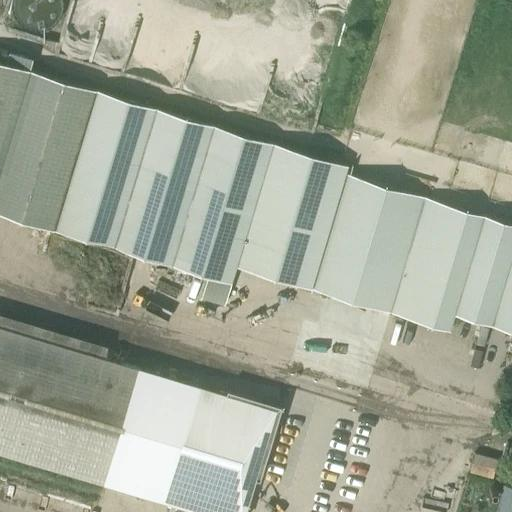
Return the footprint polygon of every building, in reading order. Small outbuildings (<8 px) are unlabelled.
[(0,170),(31,68),(0,59),(0,170)] [(0,170),(0,210),(55,227),(97,88),(31,68),(0,170)] [(55,227),(114,245),(156,106),(97,88),(55,227)] [(114,245),(173,263),(215,124),(156,106),(114,245)] [(215,124),(173,263),(229,280),(234,263),(271,141),(215,124)] [(234,263),(311,286),(345,172),(348,164),(271,141),(234,263)] [(311,286),(391,310),(425,196),(345,172),(311,286)] [(448,328),(453,311),(483,213),(425,196),(391,310),(448,328)] [(453,311),(493,323),(511,259),(511,221),(483,213),(453,311)] [(511,259),(493,323),(511,328),(511,259)] [(0,448),(209,511),(242,511),(253,476),(257,477),(272,430),(268,429),(274,406),(250,399),(251,395),(252,395),(252,394),(225,386),(225,387),(226,387),(224,391),(0,322),(0,448)] [(511,511),(511,486),(502,483),(493,511),(511,511)]
